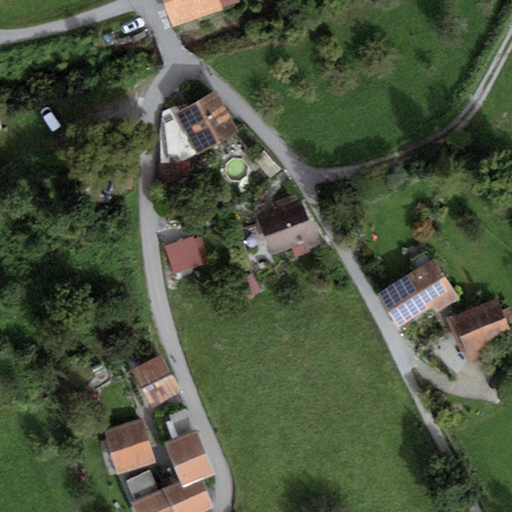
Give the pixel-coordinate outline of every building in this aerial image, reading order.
[(162,0),(172,29),(224,11),(223,8),(239,3),(237,0),(162,0)] [(215,91),(174,114),(197,155),(238,132),(215,91)] [(191,161),(161,161),(160,193),(190,193),(191,161)] [(301,199),(257,217),(271,254),(293,245),(296,253),(319,244),(301,199)] [(193,235),(166,244),(175,271),(202,262),(193,235)] [(435,258),(377,293),(398,327),(434,305),(438,312),(460,299),(435,258)] [(511,334),(499,301),(454,318),(470,360),(489,352),(487,347),(511,337),(511,334)] [(160,356),(131,370),(155,406),(182,390),(160,356)] [(178,437),(165,442),(180,482),(183,488),(203,479),(215,476),(187,408),(169,415),(178,437)] [(143,418),(105,430),(118,474),(157,462),(143,418)] [(135,500),(132,501),(136,511),(205,511),(216,508),(203,479),(183,488),(180,482),(158,492),(149,471),(127,481),(135,500)]
